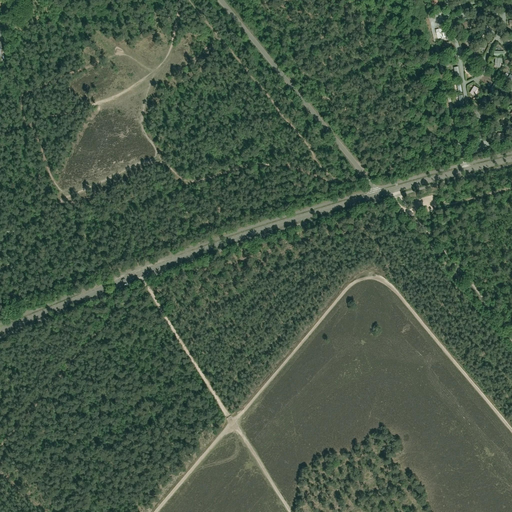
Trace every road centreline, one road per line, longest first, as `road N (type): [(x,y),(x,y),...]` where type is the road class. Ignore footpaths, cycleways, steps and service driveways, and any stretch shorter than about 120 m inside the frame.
road 1 (track): [(316,160),(301,169),(244,165),(186,181),(167,163),(140,162),(73,195),(64,191),(50,178),(32,123),(26,126),(20,95),(121,52),(151,72)]
road 2 (track): [(511,430),(391,286),(369,277),(345,290),(233,422)]
road 3 (tertiary): [(0,330),(217,244),(376,194)]
road 4 (unclassified): [(376,194),(220,0)]
road 5 (track): [(0,448),(120,306),(147,288)]
road 6 (track): [(190,0),(316,160)]
road 7 (track): [(392,197),(511,342)]
road 8 (track): [(465,164),(424,0)]
road 9 (track): [(233,422),(143,279)]
road 10 (tertiary): [(376,194),(511,158)]
road 11 (track): [(32,123),(114,96),(151,72)]
